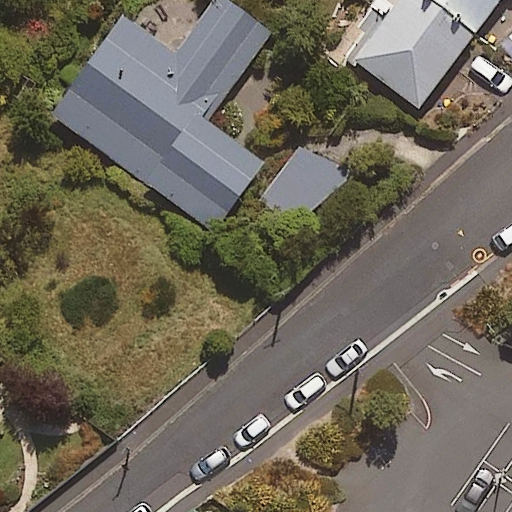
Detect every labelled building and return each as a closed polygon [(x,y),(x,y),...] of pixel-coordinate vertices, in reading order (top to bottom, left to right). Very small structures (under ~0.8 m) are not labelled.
[(419,0),(381,0),(353,33),(361,39),(344,59),(412,116),(472,44),(419,0)] [(419,0),(472,44),(508,0),(419,0)] [(268,40),(216,4),(174,63),(122,27),(54,124),(214,236),(261,170),(205,130),(268,40)] [(511,10),(489,37),(511,56),(511,10)] [(342,182),(308,149),(258,201),(293,234),(342,182)]
